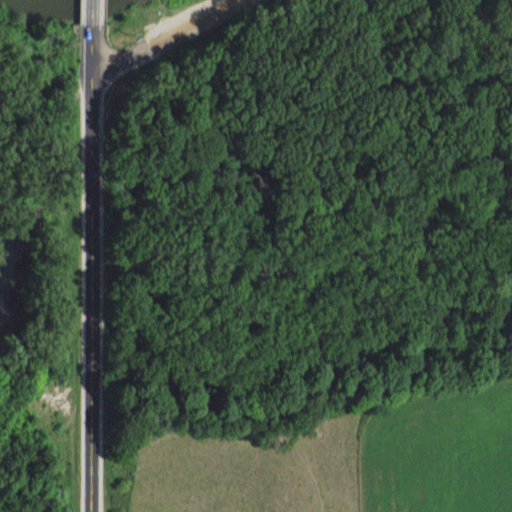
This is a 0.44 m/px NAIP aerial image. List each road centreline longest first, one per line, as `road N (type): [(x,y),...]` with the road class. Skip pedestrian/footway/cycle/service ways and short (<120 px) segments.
road 1 (tertiary): [(91,511),(92,26)]
road 2 (residential): [(92,79),(236,0)]
